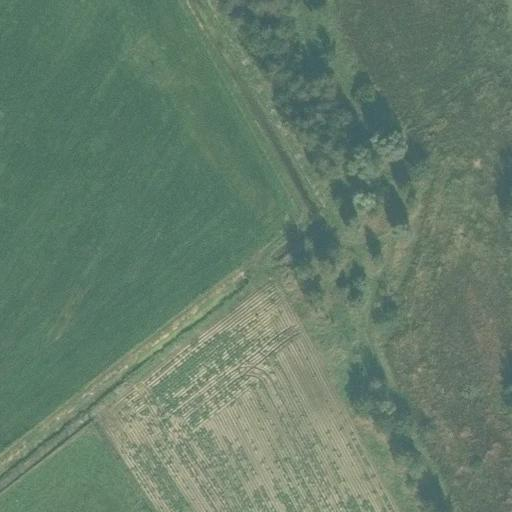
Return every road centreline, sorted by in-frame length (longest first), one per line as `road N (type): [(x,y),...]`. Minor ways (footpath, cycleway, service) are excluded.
road 1 (track): [(437,511),(435,473),(396,433),(359,329),(393,240)]
road 2 (track): [(393,240),(414,184),(402,149),(321,61),(298,0)]
